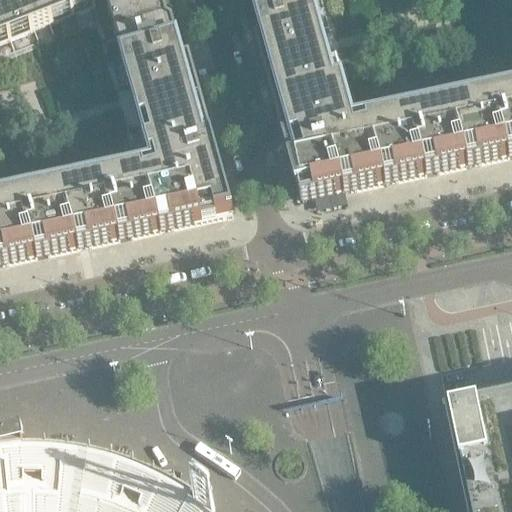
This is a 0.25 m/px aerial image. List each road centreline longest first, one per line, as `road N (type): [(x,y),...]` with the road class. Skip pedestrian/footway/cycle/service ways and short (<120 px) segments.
road 1 (residential): [(0,307),(277,251)]
road 2 (residential): [(277,251),(209,0)]
road 3 (residential): [(511,201),(277,251)]
road 4 (unclassified): [(278,511),(171,427),(151,343)]
road 5 (unclassified): [(296,313),(511,266)]
road 6 (unclassified): [(151,343),(0,379)]
road 7 (unclassified): [(151,343),(296,313)]
